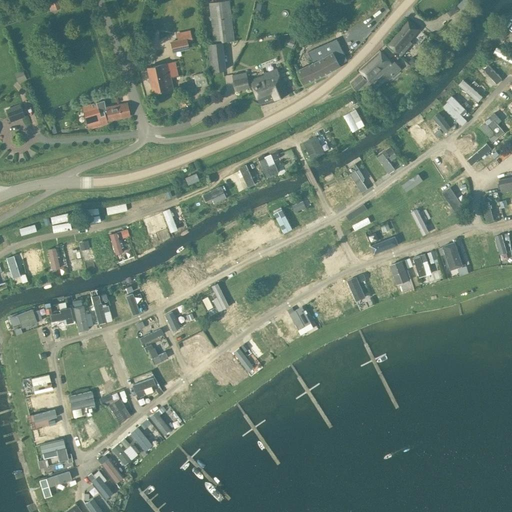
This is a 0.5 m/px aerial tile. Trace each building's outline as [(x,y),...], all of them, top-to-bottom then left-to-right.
[(229,0),(210,2),(215,43),(235,41),(229,0)] [(474,0),(462,0),(457,5),(466,14),(474,5),(472,3),(474,0)] [(57,2),(48,5),(50,11),(59,8),(57,2)] [(413,43),(409,40),(419,29),(409,21),(388,44),(402,56),(413,43)] [(192,40),(190,30),(175,33),(177,40),(170,41),(172,53),(189,49),(187,41),(192,40)] [(336,39),(308,51),(313,63),(309,64),(297,71),(303,84),(323,74),(323,75),(340,66),(339,64),(347,60),(336,39)] [(511,53),(497,47),(494,54),(511,61),(511,53)] [(392,64),(381,51),(360,70),(362,73),(350,83),(360,93),(361,93),(368,102),(372,98),(365,89),(383,73),(389,80),(402,69),(395,61),(392,64)] [(423,65),(413,57),(410,62),(419,69),(423,65)] [(146,67),(152,92),(172,88),(166,62),(146,67)] [(488,63),(475,75),(481,81),(485,77),(495,87),(503,78),(488,63)] [(251,81),(252,84),(259,104),(274,98),(275,100),(287,95),(277,69),(264,74),(265,75),(251,81)] [(22,71),(15,74),(19,83),(26,80),(22,71)] [(196,87),(208,84),(205,72),(194,75),(196,87)] [(232,76),(236,90),(249,87),(246,73),(232,76)] [(479,102),(484,97),(465,79),(460,84),(479,102)] [(105,108),(103,101),(95,103),(95,102),(80,107),(82,112),(83,112),(86,121),(85,121),(87,130),(107,124),(106,120),(128,116),(126,103),(105,108)] [(24,117),(19,104),(5,109),(10,123),(24,117)] [(353,132),(366,125),(357,108),(344,114),(353,132)] [(445,132),(452,126),(440,111),(433,117),(445,132)] [(480,124),(493,142),(506,132),(500,124),(503,121),(496,112),(480,124)] [(472,130),(460,140),(465,145),(477,135),(472,130)] [(487,142),(468,159),(473,165),(493,147),(487,142)] [(392,144),(377,156),(390,173),(396,168),(391,161),(399,154),(392,144)] [(272,153),(275,160),(280,157),(277,151),(272,153)] [(449,173),(459,167),(448,151),(443,154),(445,157),(440,160),(449,173)] [(369,154),(372,162),(378,160),(376,153),(369,154)] [(506,154),(488,165),(492,170),(509,160),(506,154)] [(364,163),(376,181),(382,177),(369,159),(364,163)] [(369,188),(364,180),(367,178),(357,162),(348,168),(362,193),(369,188)] [(247,164),(239,167),(249,187),(257,184),(247,164)] [(223,176),(232,196),(243,191),(233,171),(223,176)] [(198,180),(195,173),(185,178),(187,184),(198,180)] [(511,177),(498,180),(501,192),(511,189),(511,177)] [(338,184),(325,190),(332,206),(352,196),(347,186),(341,189),(338,184)] [(455,212),(468,205),(456,184),(443,191),(455,212)] [(205,202),(212,199),(214,203),(227,198),(222,186),(202,193),(205,202)] [(438,223),(452,216),(443,196),(429,202),(438,223)] [(507,197),(500,198),(505,216),(511,214),(507,197)] [(292,205),(295,211),(305,207),(303,201),(292,205)] [(487,222),(495,220),(490,201),(482,203),(487,222)] [(354,215),(358,221),(378,209),(374,203),(354,215)] [(171,208),(164,210),(170,232),(177,230),(171,208)] [(302,216),(306,225),(327,216),(323,208),(302,216)] [(412,211),(423,236),(430,233),(419,208),(412,211)] [(283,211),(276,215),(284,229),(290,225),(283,211)] [(256,221),(267,243),(274,240),(267,225),(274,222),(271,214),(256,221)] [(141,231),(146,229),(151,241),(160,237),(151,215),(137,221),(141,231)] [(161,215),(156,217),(161,226),(165,224),(161,215)] [(221,234),(230,232),(229,229),(233,228),(231,222),(219,225),(221,234)] [(135,224),(128,227),(134,245),(141,242),(135,224)] [(248,224),(241,228),(252,251),(260,248),(248,224)] [(315,236),(318,242),(333,234),(330,228),(315,236)] [(126,229),(120,231),(122,237),(129,235),(126,229)] [(359,258),(365,256),(358,238),(365,235),(363,229),(350,233),(359,258)] [(115,255),(124,252),(117,232),(109,234),(115,255)] [(238,234),(225,238),(233,259),(246,254),(238,234)] [(504,234),(496,235),(499,255),(507,254),(504,234)] [(100,235),(93,237),(99,260),(107,258),(100,235)] [(395,235),(371,245),(375,254),(399,244),(395,235)] [(472,236),(462,239),(467,260),(477,257),(472,236)] [(86,238),(78,240),(84,263),(92,261),(86,238)] [(480,240),(487,267),(495,265),(487,238),(480,240)] [(292,257),(312,247),(309,240),(289,250),(292,257)] [(441,255),(447,253),(451,270),(464,266),(459,242),(439,246),(441,255)] [(71,243),(64,244),(69,263),(76,261),(71,243)] [(331,257),(342,250),(339,244),(320,255),(331,273),(338,269),(331,257)] [(47,249),(52,270),(61,268),(56,247),(47,249)] [(28,273),(34,272),(32,260),(38,258),(37,250),(24,253),(28,273)] [(428,252),(432,263),(439,260),(435,250),(428,252)] [(420,279),(433,276),(427,253),(414,256),(420,279)] [(5,258),(14,278),(21,275),(13,255),(5,258)] [(478,257),(469,260),(472,267),(481,264),(478,257)] [(409,258),(404,260),(407,268),(412,266),(409,258)] [(190,261),(182,265),(192,284),(199,280),(196,274),(203,271),(198,261),(191,264),(190,261)] [(304,267),(311,282),(319,279),(311,263),(304,267)] [(380,267),(368,271),(379,304),(392,299),(380,267)] [(293,277),(299,274),(297,268),(291,271),(293,277)] [(285,276),(294,293),(300,290),(291,273),(285,276)] [(178,291),(184,287),(176,274),(170,278),(178,291)] [(347,280),(357,302),(367,297),(357,275),(347,280)] [(210,315),(229,305),(218,282),(211,286),(217,297),(211,300),(209,295),(202,298),(210,315)] [(275,303),(282,300),(273,283),(266,286),(275,303)] [(339,283),(332,286),(344,311),(350,308),(339,283)] [(160,288),(152,291),(149,284),(142,286),(149,305),(164,299),(160,288)] [(131,285),(125,288),(127,294),(134,292),(131,285)] [(132,315),(140,312),(134,293),(126,295),(132,315)] [(311,301),(321,319),(327,315),(318,298),(311,301)] [(65,302),(59,303),(61,312),(50,314),(51,321),(66,318),(67,323),(74,322),(71,307),(66,307),(65,302)] [(116,321),(122,319),(118,302),(111,303),(116,321)] [(93,326),(92,318),(87,319),(84,305),(74,307),(78,329),(93,326)] [(169,317),(183,312),(180,305),(166,311),(169,317)] [(291,312),(304,337),(317,331),(304,305),(291,312)] [(38,306),(9,318),(15,334),(44,322),(38,306)] [(230,315),(224,318),(233,332),(238,329),(230,315)] [(274,323),(285,339),(295,332),(285,316),(274,323)] [(264,353),(276,345),(265,329),(258,333),(261,338),(256,341),(264,353)] [(278,343),(282,340),(274,330),(270,334),(278,343)] [(201,331),(192,336),(196,344),(206,339),(201,331)] [(191,340),(179,348),(191,365),(202,357),(191,340)] [(17,359),(44,352),(41,343),(14,350),(17,359)] [(232,351),(248,371),(254,366),(239,346),(232,351)] [(156,364),(169,356),(165,350),(159,354),(154,347),(148,351),(156,364)] [(140,356),(127,361),(129,367),(142,363),(140,356)] [(219,363),(231,378),(237,373),(225,358),(219,363)] [(30,369),(48,367),(47,360),(29,362),(30,369)] [(112,363),(106,365),(114,390),(120,388),(112,363)] [(217,365),(204,374),(217,393),(224,388),(216,378),(223,373),(217,365)] [(157,376),(164,374),(161,366),(154,368),(157,376)] [(162,386),(182,374),(178,367),(158,379),(162,386)] [(156,390),(150,372),(131,378),(137,397),(156,390)] [(34,389),(35,394),(54,389),(50,373),(32,378),(34,389)] [(190,385),(200,402),(206,399),(196,381),(190,385)] [(100,398),(107,396),(103,383),(96,385),(100,398)] [(69,395),(73,417),(83,415),(81,407),(95,404),(93,391),(69,395)] [(35,405),(54,400),(52,392),(33,396),(35,405)] [(101,404),(112,399),(110,395),(99,400),(101,404)] [(168,402),(185,422),(192,416),(175,396),(168,402)] [(121,397),(108,403),(119,423),(131,416),(121,397)] [(36,422),(57,417),(55,409),(34,414),(36,422)] [(158,409),(149,417),(165,436),(175,428),(158,409)] [(75,424),(84,444),(93,440),(84,420),(75,424)] [(31,430),(33,438),(61,431),(59,423),(31,430)] [(138,426),(130,432),(146,451),(153,445),(138,426)] [(40,444),(43,458),(58,455),(60,463),(70,460),(65,438),(40,444)] [(112,447),(125,465),(138,456),(126,438),(112,447)] [(121,468),(125,465),(112,451),(109,454),(121,468)] [(102,464),(117,483),(124,477),(108,458),(102,464)] [(99,470),(91,475),(104,499),(113,494),(99,470)] [(46,486),(42,487),(45,496),(53,494),(50,486),(72,480),(70,471),(44,478),(46,486)] [(54,503),(73,497),(71,489),(52,495),(54,503)] [(86,503),(91,511),(103,511),(93,498),(86,503)]
